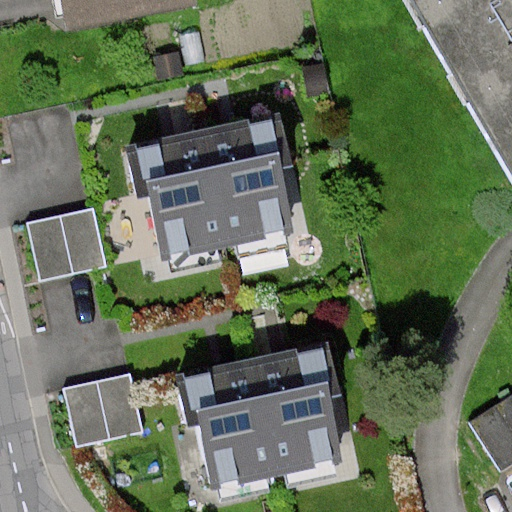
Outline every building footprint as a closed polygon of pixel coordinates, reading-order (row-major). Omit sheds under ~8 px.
[(68,0),(72,19),(173,0),(68,0)] [(511,0),(416,0),(511,162),(511,0)] [(283,196),(295,194),(288,157),(281,123),(135,151),(142,185),(152,183),(166,256),(290,232),(283,196)] [(30,222),(42,279),(109,265),(99,221),(96,208),(30,222)] [(328,424),(341,422),(333,384),(327,350),(180,379),(187,413),(197,411),(212,484),(335,460),(328,424)] [(64,391),(77,447),(145,432),(132,376),(64,391)] [(511,404),(475,428),(508,480),(511,477),(511,404)]
